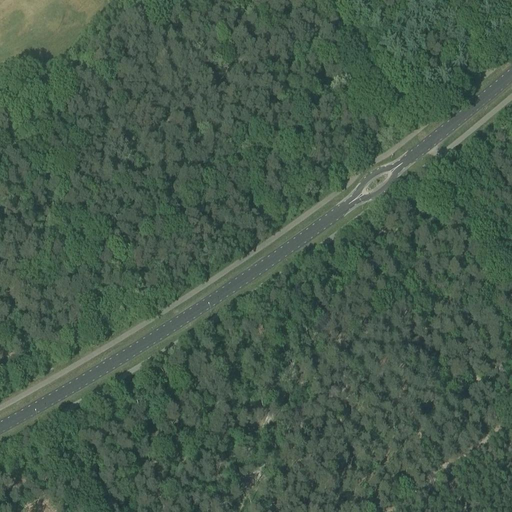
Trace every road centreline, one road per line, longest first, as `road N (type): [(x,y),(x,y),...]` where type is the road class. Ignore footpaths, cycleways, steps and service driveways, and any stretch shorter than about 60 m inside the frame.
road 1 (tertiary): [(0,428),(284,252),(511,75)]
road 2 (track): [(379,364),(429,289),(504,248)]
road 3 (track): [(511,421),(393,511)]
road 4 (track): [(511,259),(427,144)]
road 5 (track): [(511,382),(463,296),(440,283)]
